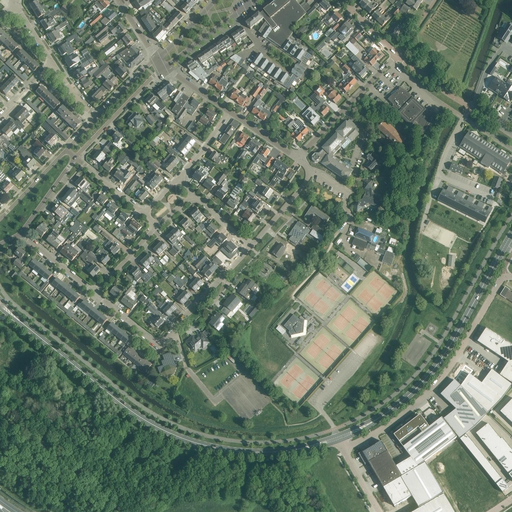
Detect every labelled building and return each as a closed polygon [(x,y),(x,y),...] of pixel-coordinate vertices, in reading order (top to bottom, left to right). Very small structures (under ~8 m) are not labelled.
[(29,5),(33,12),(42,6),(40,3),(38,5),(36,1),(38,0),(37,0),(30,0),(33,3),(29,5)] [(95,4),(98,8),(102,11),(109,5),(104,0),(98,0),(98,1),(95,4)] [(143,7),(145,10),(149,6),(151,4),(148,0),(140,0),(139,1),(139,0),(134,4),(138,10),(143,7)] [(188,0),(185,0),(183,2),(190,10),(192,7),(193,8),(194,6),(194,5),(188,0)] [(301,7),(295,0),(273,0),(269,4),(269,5),(263,10),(264,11),(263,11),(260,14),(264,19),(261,21),(264,25),(259,32),(262,35),(261,36),(266,39),(267,37),(282,48),(290,37),(294,32),(291,29),(306,13),(305,12),(311,8),(307,3),(301,7)] [(320,5),(316,8),(319,11),(323,8),(327,12),(331,7),(324,0),(320,5)] [(365,9),(369,4),(366,1),(367,0),(362,0),(359,4),(365,9)] [(420,5),(414,1),(413,0),(408,0),(406,4),(410,7),(416,11),(420,5)] [(190,10),(183,2),(179,7),(186,14),(188,12),(189,12),(190,10)] [(396,9),(392,13),(395,16),(399,12),(400,12),(400,11),(400,10),(402,5),(400,3),(397,6),(397,8),(396,9)] [(369,4),(365,9),(370,14),(375,9),(378,6),(376,4),(373,7),(369,4)] [(42,6),(33,12),(38,18),(44,14),(45,13),(44,9),(46,8),(44,5),(42,6)] [(63,5),(60,9),(66,14),(69,11),(66,9),(66,8),(63,5)] [(59,8),(55,10),(50,14),(52,18),(57,15),(58,16),(59,16),(63,14),(60,9),(59,8)] [(377,21),(382,16),(379,13),(382,10),(380,8),(377,11),(372,16),(377,21)] [(147,13),(145,10),(140,14),(143,19),(142,20),(150,32),(151,32),(159,24),(147,13)] [(147,13),(159,24),(168,33),(173,27),(168,23),(166,21),(164,24),(161,21),(150,10),(147,13)] [(112,11),(100,21),(102,23),(104,26),(105,25),(105,26),(108,23),(116,16),(112,11)] [(178,12),(173,17),(178,22),(183,17),(178,12)] [(260,14),(259,13),(246,24),(248,26),(247,26),(248,27),(250,29),(261,21),(264,19),(260,14)] [(332,17),(331,16),(330,16),(329,17),(327,19),(326,20),(330,24),(330,23),(332,25),(335,21),(337,23),(342,18),(336,13),(332,17)] [(89,23),(88,24),(91,27),(93,25),(96,23),(102,17),(99,14),(93,20),(92,20),(91,20),(89,22),(89,23)] [(170,21),(168,23),(173,27),(178,22),(173,17),(171,16),(168,19),(170,21)] [(385,19),(382,16),(377,21),(382,26),(387,21),(390,18),(388,16),(385,19)] [(45,31),(55,25),(50,17),(41,23),(45,31)] [(65,22),(58,26),(60,29),(60,30),(66,26),(69,24),(67,20),(65,22)] [(341,34),(338,37),(343,42),(353,31),(352,29),(352,28),(347,23),(339,31),(341,33),(341,34)] [(501,32),(497,37),(501,40),(500,43),(501,43),(503,41),(504,41),(508,35),(511,37),(511,34),(511,24),(510,23),(508,26),(504,23),(502,27),(500,31),(501,32)] [(114,29),(112,27),(109,29),(113,35),(116,32),(119,35),(125,30),(120,24),(114,29)] [(159,24),(151,32),(155,35),(153,37),(159,42),(166,35),(168,33),(159,24)] [(389,33),(397,39),(403,29),(395,24),(389,33)] [(97,39),(103,33),(108,29),(105,26),(105,25),(104,26),(94,35),(97,39)] [(246,34),(242,28),(237,32),(242,40),(246,38),(244,35),(246,34)] [(54,32),(49,35),(53,43),(62,37),(59,33),(60,32),(58,29),(54,32)] [(334,31),(325,40),(327,43),(331,39),(334,41),(338,37),(341,34),(338,32),(337,34),(334,31)] [(105,32),(97,39),(100,43),(108,37),(105,32)] [(242,40),(237,32),(231,36),(237,45),(238,44),(241,42),(240,41),(242,40)] [(353,37),(357,41),(362,36),(358,32),(353,37)] [(0,37),(0,40),(3,44),(9,38),(4,33),(0,37)] [(75,33),(65,40),(67,42),(68,43),(78,37),(75,33)] [(127,35),(117,43),(119,46),(123,42),(126,46),(133,41),(127,35)] [(227,37),(221,41),(225,46),(226,48),(226,49),(227,49),(232,46),(235,43),(231,38),(229,39),(227,37)] [(289,53),(295,44),(297,42),(294,40),(293,40),(290,37),(282,48),(289,53)] [(3,44),(8,48),(13,42),(9,38),(3,44)] [(226,48),(225,46),(221,41),(215,45),(219,51),(220,53),(226,48)] [(13,42),(8,48),(12,52),(18,46),(13,42)] [(62,47),(58,49),(62,56),(66,53),(68,56),(74,51),(72,48),(69,44),(68,44),(68,43),(67,42),(65,43),(61,46),(62,47)] [(323,42),(317,49),(319,51),(325,44),(323,42)] [(350,42),(345,46),(355,56),(359,51),(350,42)] [(112,44),(103,51),(106,56),(115,49),(112,44)] [(289,53),(295,58),(302,49),(303,46),(300,44),(299,47),(295,44),(289,53)] [(374,44),(367,51),(370,53),(373,56),(377,61),(382,55),(379,52),(381,50),(374,44)] [(209,49),(213,55),(219,51),(215,45),(209,49)] [(137,50),(133,46),(128,50),(127,49),(115,56),(119,60),(121,58),(125,63),(131,69),(131,68),(132,69),(134,67),(133,66),(143,57),(139,53),(141,51),(138,49),(137,50)] [(209,49),(203,53),(208,60),(214,56),(213,55),(209,49)] [(295,58),(302,62),(305,58),(309,61),(312,56),(302,49),(295,58)] [(21,59),(26,54),(21,50),(16,55),(21,59)] [(68,56),(64,58),(66,60),(65,61),(70,68),(75,64),(79,61),(77,58),(75,55),(73,52),(68,56)] [(84,58),(80,60),(83,64),(92,58),(88,52),(83,55),(84,58)] [(198,59),(196,61),(197,61),(197,62),(202,69),(205,68),(202,64),(208,60),(203,53),(197,57),(198,59)] [(21,59),(25,64),(30,58),(26,54),(21,59)] [(251,64),(250,66),(257,71),(258,69),(264,60),(262,58),(258,55),(251,64)] [(361,77),(367,71),(364,68),(365,66),(359,60),(355,56),(352,59),(356,63),(351,68),(361,77)] [(377,61),(373,56),(370,59),(367,56),(364,60),(367,64),(368,62),(372,66),(377,61)] [(26,71),(29,68),(34,62),(30,58),(25,64),(21,67),(26,71)] [(80,69),(73,74),(78,80),(86,75),(85,74),(86,74),(83,69),(87,66),(94,62),(92,58),(87,62),(84,63),(81,65),(82,65),(78,67),(80,69)] [(305,58),(302,62),(299,66),(297,65),(295,69),(305,76),(308,72),(306,71),(309,66),(306,64),(309,61),(305,58)] [(120,67),(123,65),(119,60),(115,63),(116,64),(114,66),(118,69),(114,72),(117,76),(118,75),(121,77),(126,73),(120,67)] [(197,62),(197,61),(195,62),(193,60),(186,65),(190,70),(200,79),(204,82),(207,77),(208,77),(204,72),(202,69),(197,62)] [(271,64),(264,60),(258,69),(262,71),(260,74),(263,76),(265,73),(271,64)] [(34,62),(29,68),(34,72),(39,66),(34,62)] [(115,79),(110,74),(111,73),(107,69),(109,67),(106,64),(93,75),(97,79),(101,75),(106,79),(105,79),(107,81),(103,85),(98,90),(98,89),(91,97),(96,101),(103,94),(102,93),(107,88),(109,91),(110,90),(111,90),(113,88),(113,87),(113,86),(111,84),(115,79)] [(270,80),(271,78),(278,69),(271,64),(265,73),(268,76),(267,78),(270,80)] [(488,73),(492,76),(497,69),(493,66),(488,73)] [(284,74),(278,69),(271,78),(275,80),(273,83),(276,85),(278,82),(284,74)] [(293,74),(290,78),(288,82),(292,85),(294,81),(297,83),(300,79),(302,80),(305,76),(295,69),(292,73),(293,74)] [(24,82),(28,78),(24,73),(22,75),(20,77),(24,82)] [(342,79),(347,83),(351,87),(356,82),(352,78),(351,78),(350,77),(351,75),(349,73),(342,79)] [(218,77),(217,77),(213,74),(210,78),(212,79),(209,83),(215,87),(219,82),(221,79),(218,77)] [(292,85),(288,82),(290,78),(284,74),(278,82),(288,90),(292,85)] [(8,81),(14,86),(18,82),(13,76),(8,81)] [(498,95),(506,84),(496,77),(489,89),(498,95)] [(87,79),(81,83),(85,89),(91,85),(87,79)] [(228,84),(221,79),(219,82),(215,87),(221,91),(224,88),(225,89),(228,84)] [(8,81),(4,85),(10,91),(14,86),(8,81)] [(162,87),(169,95),(170,96),(177,90),(173,86),(172,86),(168,81),(162,87)] [(346,92),(351,87),(347,83),(344,86),(341,83),(338,87),(341,90),(343,89),(346,92)] [(263,89),(258,94),(262,97),(266,91),(269,86),(266,84),(263,89)] [(506,84),(498,95),(504,99),(511,87),(506,84)] [(10,91),(4,85),(0,89),(0,90),(5,95),(10,91)] [(35,92),(40,97),(46,90),(41,86),(35,92)] [(166,98),(169,95),(162,87),(155,92),(160,98),(164,102),(167,99),(166,98)] [(255,98),(261,89),(257,87),(251,95),(255,98)] [(319,87),(315,92),(320,96),(321,95),(324,91),(319,87)] [(411,126),(422,136),(423,136),(420,134),(422,130),(423,130),(423,129),(425,130),(425,131),(433,117),(430,116),(431,115),(425,109),(425,110),(424,110),(413,99),(414,99),(404,90),(403,91),(400,87),(395,92),(393,94),(394,94),(392,95),(387,100),(396,108),(394,110),(410,125),(413,121),(414,122),(411,126)] [(328,97),(331,100),(335,104),(341,98),(334,91),(331,88),(326,94),(328,97)] [(230,98),(236,102),(240,97),(237,95),(239,92),(235,89),(232,93),(233,94),(230,98)] [(40,97),(44,101),(50,95),(46,90),(40,97)] [(180,92),(174,101),(177,104),(184,94),(180,92)] [(318,105),(323,100),(315,93),(311,98),(314,101),(318,105)] [(177,104),(172,111),(177,115),(178,115),(187,101),(189,98),(184,94),(177,104)] [(242,94),(240,97),(236,102),(242,106),(245,102),(247,103),(249,99),(242,94)] [(44,101),(49,105),(55,99),(50,95),(44,101)] [(152,96),(146,101),(151,106),(151,105),(153,107),(155,104),(162,111),(164,109),(166,110),(168,108),(160,100),(159,101),(154,97),(152,96)] [(55,99),(49,105),(54,110),(60,104),(55,99)] [(191,104),(187,101),(178,115),(177,115),(175,117),(180,121),(187,112),(192,116),(194,112),(200,104),(194,99),(191,104)] [(378,108),(383,103),(378,99),(373,103),(378,108)] [(254,109),(252,113),(258,117),(261,112),(263,109),(259,106),(261,102),(258,100),(256,103),(253,108),(254,109)] [(320,107),(317,110),(323,116),(329,110),(323,104),(325,102),(323,100),(318,105),(320,107)] [(56,112),(60,117),(66,110),(62,106),(56,112)] [(19,113),(26,119),(33,112),(28,108),(26,110),(24,108),(23,107),(21,110),(19,113)] [(309,114),(305,117),(309,121),(314,126),(319,121),(317,119),(319,116),(310,107),(306,111),(309,114)] [(261,112),(258,117),(264,121),(266,117),(268,118),(271,114),(266,111),(265,109),(263,109),(261,112)] [(65,121),(71,115),(66,110),(60,117),(65,121)] [(206,115),(205,114),(200,121),(206,125),(208,121),(209,120),(208,120),(209,119),(212,121),(217,115),(210,110),(206,115)] [(26,119),(19,113),(17,115),(16,114),(14,116),(15,117),(17,120),(15,122),(21,128),(23,129),(25,127),(22,124),(26,119)] [(136,127),(142,122),(139,119),(141,116),(137,113),(135,116),(134,114),(129,120),(129,121),(126,124),(130,127),(133,124),(136,127)] [(157,120),(158,120),(155,117),(152,114),(151,116),(150,115),(146,118),(152,125),(157,120)] [(158,114),(155,117),(161,124),(164,121),(158,114)] [(65,121),(70,125),(76,119),(71,115),(65,121)] [(386,140),(397,149),(405,141),(408,143),(411,140),(407,135),(406,136),(405,135),(403,137),(400,134),(399,135),(390,126),(390,125),(381,116),(377,120),(381,124),(378,128),(388,138),(386,140)] [(76,119),(70,125),(74,130),(80,123),(76,119)] [(296,130),(299,132),(303,137),(309,131),(305,128),(306,127),(299,119),(295,123),(292,126),(296,130)] [(360,130),(349,120),(347,122),(346,121),(343,124),(344,125),(339,129),(336,132),(337,133),(334,136),(335,136),(333,138),(332,138),(329,141),(330,141),(326,146),(325,145),(322,148),(323,149),(319,154),(318,153),(315,153),(312,156),(312,160),(315,163),(318,163),(319,162),(322,164),(326,167),(327,166),(329,168),(328,169),(333,172),(333,171),(335,173),(339,176),(340,176),(342,177),(341,178),(346,181),(353,170),(350,168),(352,165),(345,160),(343,163),(333,156),(334,155),(341,147),(344,150),(359,134),(357,132),(360,130)] [(8,124),(6,126),(13,133),(16,135),(20,131),(19,130),(21,128),(15,122),(13,124),(11,122),(10,122),(10,121),(7,123),(8,124)] [(44,121),(41,125),(46,130),(49,126),(44,121)] [(292,126),(289,122),(287,121),(284,124),(289,129),(292,126)] [(191,131),(196,124),(193,122),(187,129),(191,131)] [(225,133),(219,141),(224,144),(230,136),(235,130),(236,128),(233,126),(232,125),(231,125),(230,126),(225,133)] [(13,133),(6,126),(4,129),(3,128),(1,130),(2,131),(4,133),(2,136),(7,141),(10,138),(8,137),(13,133)] [(199,129),(195,126),(191,132),(195,135),(199,129)] [(48,138),(45,141),(47,143),(48,144),(51,147),(57,140),(53,136),(56,133),(51,129),(48,132),(45,135),(48,138)] [(237,141),(244,146),(249,137),(240,131),(238,134),(241,136),(237,141)] [(123,138),(117,132),(117,133),(116,133),(115,134),(115,135),(113,137),(116,140),(115,142),(113,144),(116,147),(120,149),(121,148),(120,147),(123,144),(120,141),(123,138)] [(303,137),(299,132),(296,135),(294,132),(290,136),(294,140),(295,138),(298,142),(303,137)] [(489,168),(490,165),(503,173),(511,160),(504,155),(500,152),(480,139),(469,133),(460,146),(483,160),(481,163),(489,168)] [(188,139),(186,141),(192,147),(196,142),(187,135),(185,137),(188,139)] [(7,141),(2,136),(0,137),(0,146),(4,142),(8,146),(8,147),(14,153),(17,150),(7,141)] [(251,152),(251,151),(255,154),(257,151),(261,146),(258,144),(256,142),(253,140),(249,146),(247,149),(251,152)] [(375,140),(372,143),(378,149),(381,146),(375,140)] [(42,155),(44,152),(39,147),(41,145),(37,141),(33,145),(37,149),(33,153),(39,159),(42,155)] [(188,151),(192,147),(186,141),(182,146),(188,151)] [(110,142),(106,146),(111,150),(112,151),(113,151),(116,147),(113,144),(110,142)] [(21,145),(18,149),(24,155),(28,152),(21,145)] [(112,151),(111,150),(106,146),(104,150),(102,153),(99,151),(94,158),(99,163),(100,162),(102,164),(110,155),(109,154),(112,151)] [(188,151),(182,146),(178,150),(184,156),(188,151)] [(170,154),(165,159),(169,162),(174,167),(179,162),(174,157),(172,155),(174,154),(175,155),(176,153),(170,148),(169,149),(168,149),(167,151),(167,152),(170,154)] [(257,157),(253,162),(256,164),(260,159),(266,163),(265,165),(268,168),(274,159),(270,157),(268,159),(266,158),(270,152),(265,148),(263,152),(261,151),(261,150),(257,157)] [(246,153),(243,151),(235,163),(238,165),(244,157),(243,156),(246,153)] [(373,151),(366,158),(369,161),(369,160),(371,161),(367,166),(372,171),(378,164),(381,161),(376,156),(375,155),(375,154),(373,151)] [(222,154),(220,156),(215,152),(210,159),(215,162),(219,164),(223,159),(227,161),(229,159),(222,154)] [(119,162),(121,164),(127,156),(124,153),(119,158),(121,160),(119,162)] [(27,167),(29,169),(33,166),(32,166),(35,163),(29,157),(29,158),(27,155),(24,158),(27,160),(24,164),(26,166),(27,167)] [(124,166),(130,158),(127,156),(121,164),(124,166)] [(10,157),(7,160),(13,166),(16,163),(10,157)] [(108,162),(103,167),(110,172),(114,167),(111,164),(113,161),(111,159),(108,162)] [(169,172),(174,167),(169,162),(165,159),(163,162),(164,162),(161,165),(156,161),(153,163),(158,168),(161,166),(164,168),(169,172)] [(279,170),(283,164),(277,160),(273,166),(271,170),(273,171),(276,168),(279,170)] [(147,164),(155,172),(158,169),(150,161),(147,164)] [(135,162),(132,165),(137,169),(136,170),(138,172),(142,168),(135,162)] [(284,177),(283,177),(285,174),(289,169),(283,164),(279,170),(275,176),(276,175),(278,176),(277,177),(282,180),(282,181),(284,177)] [(452,164),(450,169),(461,174),(463,168),(452,164)] [(13,170),(15,172),(12,176),(15,178),(14,178),(15,179),(18,181),(21,178),(24,175),(18,169),(15,167),(13,170)] [(195,174),(193,177),(200,182),(202,183),(209,174),(204,170),(201,167),(198,171),(195,174)] [(0,170),(0,179),(5,184),(1,188),(6,193),(12,187),(4,179),(6,177),(0,170)] [(119,180),(126,172),(127,172),(124,170),(121,173),(119,171),(114,176),(119,180)] [(126,172),(119,180),(124,184),(131,177),(126,172)] [(150,177),(158,185),(163,180),(157,174),(154,172),(150,177)] [(226,176),(222,173),(217,179),(218,180),(216,184),(218,186),(226,176)] [(139,184),(139,183),(142,186),(145,183),(140,179),(136,176),(133,178),(139,184)] [(153,190),(158,185),(150,177),(146,182),(148,184),(147,185),(153,190)] [(208,180),(204,185),(210,191),(214,186),(211,183),(213,180),(210,177),(208,180)] [(493,186),(499,189),(503,180),(496,177),(493,186)] [(81,178),(76,184),(82,189),(86,193),(88,190),(86,188),(89,185),(81,178)] [(135,180),(132,184),(128,188),(131,190),(135,186),(136,187),(139,184),(133,178),(133,179),(135,180)] [(365,194),(363,198),(365,201),(367,200),(370,201),(371,197),(374,199),(373,200),(382,205),(384,201),(385,199),(375,194),(372,193),(372,189),(373,189),(372,180),(363,181),(364,190),(365,190),(365,194)] [(231,200),(227,204),(234,209),(239,203),(235,199),(236,198),(234,196),(239,190),(241,191),(243,187),(238,183),(230,196),(233,198),(231,200)] [(262,189),(262,190),(260,193),(258,192),(256,195),(261,198),(263,195),(268,199),(273,192),(267,188),(264,186),(262,189)] [(222,187),(216,195),(222,200),(228,192),(222,187)] [(72,189),(67,194),(72,199),(75,196),(78,199),(80,196),(77,194),(72,189)] [(141,192),(139,190),(136,194),(135,193),(134,194),(135,194),(135,195),(142,202),(148,195),(143,190),(141,192)] [(443,190),(439,200),(442,201),(444,202),(449,192),(448,191),(447,192),(443,190)] [(449,192),(444,202),(446,203),(449,205),(454,195),(450,194),(451,192),(449,192)] [(87,193),(85,196),(92,202),(95,198),(93,196),(92,197),(87,193)] [(75,202),(72,199),(67,194),(62,200),(67,205),(68,205),(71,207),(75,202)] [(102,195),(96,203),(98,205),(100,203),(103,205),(108,200),(102,195)] [(454,195),(449,205),(452,206),(454,207),(460,197),(458,196),(457,197),(454,195)] [(92,202),(85,196),(82,199),(89,205),(92,202)] [(380,209),(382,205),(373,200),(374,199),(371,197),(370,201),(367,200),(365,201),(363,198),(359,201),(359,200),(352,205),(357,213),(364,208),(363,207),(368,203),(380,209)] [(460,197),(454,207),(456,208),(459,210),(464,201),(460,199),(461,197),(460,197)] [(253,208),(252,210),(257,214),(259,211),(260,212),(262,209),(261,209),(264,205),(258,201),(255,199),(253,201),(256,203),(253,208)] [(464,201),(459,210),(462,211),(464,213),(470,202),(468,201),(468,202),(464,201)] [(88,206),(85,210),(88,212),(91,208),(94,204),(92,202),(88,206)] [(470,202),(464,213),(466,214),(469,215),(474,206),(470,204),(471,202),(470,202)] [(114,214),(115,212),(118,209),(113,204),(106,212),(113,218),(116,215),(114,214)] [(242,204),(236,212),(238,213),(240,210),(242,212),(243,210),(244,211),(247,208),(242,204)] [(65,221),(68,218),(66,217),(68,214),(58,205),(53,211),(58,215),(55,217),(61,222),(63,220),(65,221)] [(314,213),(326,222),(329,218),(312,206),(304,218),(308,221),(314,213)] [(474,206),(469,215),(472,217),(474,218),(480,207),(478,206),(478,207),(474,206)] [(480,207),(474,218),(477,219),(480,220),(484,211),(481,209),(481,207),(480,207)] [(73,214),(76,216),(78,218),(81,215),(73,208),(71,212),(73,214)] [(199,219),(203,216),(196,209),(190,215),(198,223),(201,221),(199,219)] [(95,220),(97,222),(105,212),(103,210),(95,220)] [(247,211),(246,212),(245,213),(243,217),(246,219),(251,223),(255,217),(250,213),(247,211)] [(484,211),(480,220),(483,222),(485,223),(490,212),(489,211),(488,213),(484,211)] [(115,231),(113,234),(117,237),(120,233),(125,228),(124,228),(125,228),(123,226),(123,225),(126,222),(129,218),(123,212),(116,221),(122,225),(118,230),(116,232),(115,231)] [(186,218),(180,224),(185,229),(189,226),(192,229),(193,230),(195,228),(194,227),(191,224),(186,218)] [(71,227),(76,231),(82,224),(77,220),(75,222),(71,227)] [(125,228),(120,233),(126,237),(128,234),(130,236),(132,234),(134,236),(141,227),(134,221),(127,230),(125,228)] [(203,225),(200,228),(203,231),(209,225),(206,222),(204,224),(203,225)] [(298,222),(289,235),(291,237),(289,240),(296,244),(300,239),(302,240),(306,234),(307,234),(309,231),(302,225),(298,222)] [(42,223),(36,232),(42,237),(46,231),(48,229),(42,223)] [(81,231),(85,235),(89,230),(82,224),(76,231),(69,239),(72,242),(81,231)] [(217,230),(212,225),(207,229),(208,229),(205,232),(210,237),(217,230)] [(314,225),(311,229),(313,230),(318,234),(321,230),(314,225)] [(171,233),(177,239),(180,237),(181,238),(183,236),(176,228),(171,233)] [(368,241),(370,242),(372,238),(373,235),(365,232),(360,230),(357,228),(355,235),(356,236),(362,239),(368,241)] [(476,233),(480,235),(481,232),(473,228),(470,235),(474,237),(476,233)] [(85,246),(81,249),(84,252),(87,249),(95,241),(97,238),(98,237),(89,230),(85,235),(87,236),(90,239),(85,244),(86,244),(85,246)] [(313,230),(311,234),(321,241),(324,238),(318,234),(313,230)] [(104,231),(101,234),(110,241),(105,246),(114,255),(120,249),(115,244),(114,245),(111,242),(114,239),(104,231)] [(52,245),(59,236),(57,234),(56,235),(53,232),(52,234),(46,241),(52,245)] [(167,237),(169,240),(168,241),(173,247),(172,247),(173,248),(177,253),(180,251),(174,245),(176,243),(177,243),(180,241),(177,239),(171,233),(167,237)] [(211,241),(209,244),(210,245),(211,246),(214,243),(216,245),(218,243),(221,245),(222,244),(227,239),(222,234),(217,239),(216,241),(214,238),(211,241)] [(59,236),(52,245),(57,249),(65,240),(59,236)] [(367,243),(362,241),(355,238),(352,245),(359,248),(358,250),(361,251),(363,252),(364,249),(366,243),(367,243)] [(391,238),(389,244),(391,244),(397,246),(397,244),(398,241),(396,240),(391,238)] [(162,242),(158,246),(163,251),(167,247),(162,242)] [(225,248),(222,252),(225,254),(228,251),(231,254),(237,249),(230,243),(225,248)] [(61,252),(66,257),(70,252),(73,248),(68,244),(65,247),(61,252)] [(275,250),(272,254),(279,259),(283,253),(283,252),(286,248),(280,244),(275,250)] [(163,251),(158,246),(153,250),(159,255),(163,251)] [(391,266),(395,254),(392,253),(394,249),(389,247),(387,251),(380,248),(379,248),(377,253),(384,255),(382,262),(391,266)] [(26,253),(20,248),(15,254),(20,258),(18,259),(14,263),(20,269),(28,259),(24,256),(26,253)] [(73,248),(70,252),(66,257),(72,261),(76,256),(79,252),(73,248)] [(173,248),(169,252),(174,257),(175,255),(177,253),(173,248)] [(102,252),(99,254),(103,257),(100,261),(105,265),(110,259),(105,255),(107,253),(104,249),(103,250),(102,252)] [(93,277),(100,270),(94,265),(91,263),(93,261),(84,252),(80,257),(83,260),(84,258),(90,263),(87,267),(90,270),(88,272),(93,277)] [(90,252),(88,255),(96,263),(99,260),(90,252)] [(156,262),(154,260),(153,258),(149,254),(145,259),(150,264),(152,266),(156,262)] [(203,255),(198,260),(213,273),(217,268),(215,266),(218,264),(214,260),(212,263),(208,259),(207,258),(203,255)] [(223,263),(215,256),(212,259),(220,266),(223,263)] [(150,264),(145,259),(141,263),(146,268),(150,264)] [(361,259),(357,263),(367,272),(368,273),(372,268),(361,259)] [(29,265),(34,269),(39,263),(34,260),(29,265)] [(195,264),(194,265),(197,268),(198,268),(200,270),(202,273),(208,278),(213,273),(198,260),(195,264)] [(267,280),(275,268),(265,261),(257,274),(267,280)] [(34,269),(32,272),(36,276),(39,273),(43,267),(39,263),(34,269)] [(48,271),(43,267),(39,273),(43,277),(48,271)] [(135,277),(134,278),(137,281),(141,277),(142,279),(144,277),(148,281),(151,278),(147,274),(145,272),(143,275),(141,272),(136,267),(130,273),(135,277)] [(190,267),(188,270),(194,275),(196,273),(190,267)] [(41,289),(40,291),(41,292),(49,282),(50,281),(49,279),(53,275),(48,271),(43,277),(41,279),(45,283),(41,288),(41,289)] [(171,283),(175,278),(172,275),(167,280),(171,283)] [(177,275),(175,277),(184,286),(188,282),(184,278),(182,280),(177,275)] [(57,278),(52,284),(55,286),(53,288),(55,290),(57,288),(62,282),(57,278)] [(192,281),(194,282),(199,288),(203,283),(198,278),(196,280),(194,278),(192,281)] [(181,288),(184,286),(178,280),(176,283),(181,288)] [(243,284),(240,289),(238,292),(248,299),(258,287),(249,280),(245,285),(243,284)] [(401,284),(399,282),(397,280),(393,283),(398,288),(400,286),(401,284)] [(62,292),(66,286),(62,282),(57,288),(62,292)] [(199,288),(194,282),(190,287),(195,292),(199,288)] [(132,300),(134,297),(129,293),(133,288),(130,285),(124,293),(126,296),(121,302),(127,306),(132,300)] [(62,292),(66,295),(71,290),(66,286),(62,292)] [(116,286),(115,287),(110,293),(116,297),(117,297),(118,298),(124,291),(120,288),(119,289),(116,286)] [(509,290),(506,288),(501,295),(504,297),(508,291),(509,291),(509,290),(509,289),(509,290)] [(66,295),(71,299),(75,293),(71,290),(66,295)] [(185,291),(181,296),(187,301),(191,296),(185,291)] [(75,293),(71,299),(75,303),(80,297),(75,293)] [(187,301),(181,296),(179,294),(176,297),(176,298),(177,300),(183,305),(187,301)] [(224,308),(221,311),(227,315),(240,301),(233,295),(230,299),(229,298),(226,301),(227,302),(224,305),(227,307),(225,309),(224,308)] [(132,300),(127,306),(132,310),(137,304),(139,301),(136,299),(134,302),(132,300)] [(80,306),(84,310),(89,304),(84,301),(80,306)] [(167,307),(173,312),(177,308),(171,303),(169,305),(165,302),(163,304),(167,307)] [(64,307),(62,309),(67,313),(66,314),(68,316),(71,313),(68,310),(71,306),(68,303),(64,307)] [(84,310),(89,314),(94,308),(89,304),(84,310)] [(160,318),(162,315),(151,304),(148,307),(156,314),(148,323),(153,327),(155,325),(158,328),(164,321),(160,318)] [(173,312),(167,307),(163,312),(168,317),(173,312)] [(256,307),(249,316),(252,318),(259,310),(256,307)] [(89,314),(94,318),(98,312),(94,308),(89,314)] [(94,318),(98,321),(103,316),(98,312),(94,318)] [(209,323),(216,329),(218,331),(218,330),(221,326),(219,325),(221,323),(225,319),(218,313),(215,317),(213,316),(211,319),(212,320),(209,323)] [(303,333),(304,320),(301,319),(300,320),(294,315),(284,326),(290,331),(289,333),(291,336),(303,333)] [(98,321),(103,325),(108,319),(103,316),(98,321)] [(107,329),(112,333),(117,327),(112,323),(107,329)] [(112,333),(117,336),(121,331),(117,327),(112,333)] [(479,339),(477,342),(481,344),(508,362),(499,375),(511,383),(511,345),(486,328),(479,339)] [(117,336),(121,340),(126,334),(121,331),(117,336)] [(131,338),(126,334),(121,340),(123,342),(121,346),(123,348),(131,338)] [(191,338),(187,342),(195,351),(201,346),(203,348),(209,343),(202,334),(196,339),(193,336),(191,338)] [(227,349),(224,345),(219,349),(221,352),(222,353),(227,349)] [(129,347),(123,354),(129,359),(135,352),(135,351),(132,349),(129,347)] [(137,354),(135,352),(129,359),(134,363),(140,356),(141,356),(138,353),(137,354)] [(163,366),(157,368),(160,374),(161,374),(167,376),(173,374),(175,369),(177,368),(175,363),(173,364),(173,362),(174,362),(171,352),(162,355),(164,360),(161,361),(163,366)] [(143,358),(140,356),(134,363),(140,368),(146,361),(146,360),(143,358)] [(148,363),(146,361),(140,368),(145,372),(152,364),(149,362),(148,363)] [(469,374),(461,386),(488,413),(502,399),(511,385),(492,370),(482,383),(469,374)] [(451,384),(441,395),(443,397),(447,401),(451,398),(459,407),(456,409),(444,419),(450,426),(452,430),(459,439),(474,427),(488,413),(461,386),(455,380),(451,384)] [(190,403),(193,400),(180,388),(177,392),(190,403)] [(511,399),(500,412),(511,423),(511,399)] [(400,430),(394,435),(397,440),(418,467),(424,462),(457,438),(442,418),(429,427),(428,426),(427,425),(428,425),(427,423),(423,419),(420,415),(416,418),(410,423),(400,430)] [(488,424),(485,426),(490,432),(493,430),(488,424)] [(485,426),(482,429),(487,435),(490,432),(485,426)] [(482,429),(479,431),(484,437),(487,435),(482,429)] [(490,432),(487,435),(489,438),(496,433),(493,430),(490,432)] [(479,431),(476,434),(481,440),(484,437),(479,431)] [(496,433),(489,438),(492,441),(498,436),(496,433)] [(466,434),(460,439),(464,444),(470,439),(466,434)] [(484,437),(481,440),(483,443),(489,438),(487,435),(484,437)] [(498,436),(492,441),(494,444),(501,439),(498,436)] [(489,438),(483,443),(486,446),(492,441),(489,438)] [(501,439),(494,444),(497,447),(505,441),(502,438),(501,439)] [(470,439),(464,444),(466,447),(473,442),(470,439)] [(492,441),(486,446),(488,449),(494,444),(492,441)] [(505,441),(497,447),(499,450),(507,444),(505,441)] [(372,446),(358,454),(365,465),(369,463),(383,488),(402,477),(383,443),(382,442),(380,443),(372,447),(372,446)] [(473,442),(466,447),(469,451),(475,445),(473,442)] [(494,444),(488,449),(491,452),(497,447),(494,444)] [(507,444),(499,450),(502,453),(510,447),(507,444)] [(475,445),(469,451),(471,454),(478,449),(475,445)] [(497,447),(491,452),(493,455),(499,450),(497,447)] [(511,450),(510,447),(502,453),(504,457),(511,450)] [(478,449),(471,454),(474,457),(480,452),(478,449)] [(499,450),(493,455),(496,458),(502,453),(499,450)] [(480,452),(474,457),(476,460),(483,455),(480,452)] [(502,453),(496,458),(498,462),(504,457),(502,453)] [(483,455),(476,460),(479,463),(485,458),(483,455)] [(504,457),(498,462),(501,465),(507,460),(504,457)] [(485,458),(479,463),(481,466),(488,461),(485,458)] [(507,460),(501,465),(503,468),(509,463),(507,460)] [(488,461),(481,466),(484,469),(490,464),(488,461)] [(402,477),(383,488),(384,489),(385,489),(385,490),(385,489),(385,490),(386,490),(387,490),(388,493),(390,495),(391,498),(392,499),(393,502),(395,504),(397,503),(399,501),(402,500),(404,499),(406,498),(409,496),(411,496),(412,496),(419,508),(444,494),(426,463),(425,464),(424,462),(418,467),(402,477)] [(509,463),(503,468),(506,471),(511,466),(509,463)] [(490,464),(484,469),(486,472),(493,467),(490,464)] [(493,467),(486,472),(489,476),(495,471),(493,467)] [(495,471),(489,476),(491,479),(498,474),(495,471)] [(498,474),(491,479),(494,482),(500,477),(498,474)] [(500,477),(494,482),(496,485),(502,480),(500,477)] [(502,480),(496,485),(503,493),(509,488),(503,480),(502,480)] [(454,511),(444,494),(413,511),(454,511)]
